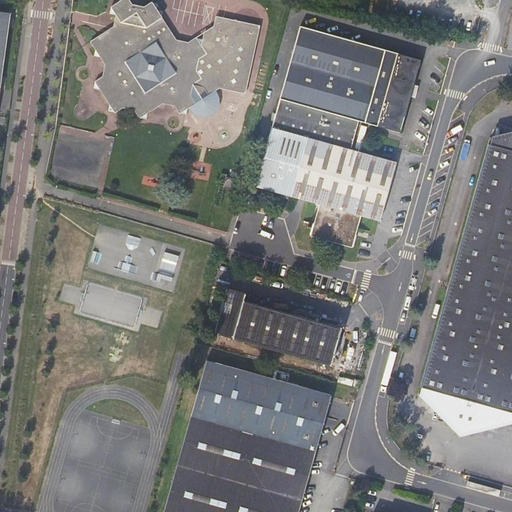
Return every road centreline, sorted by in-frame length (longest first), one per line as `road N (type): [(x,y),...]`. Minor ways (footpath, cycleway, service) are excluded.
road 1 (tertiary): [(0,323),(42,0)]
road 2 (unclassified): [(398,294),(366,426),(375,457),(386,468),(511,506)]
road 3 (unclassified): [(492,63),(465,58),(398,294)]
road 4 (unclassified): [(398,294),(229,246)]
road 5 (unknown): [(194,0),(237,11),(244,21),(230,87)]
